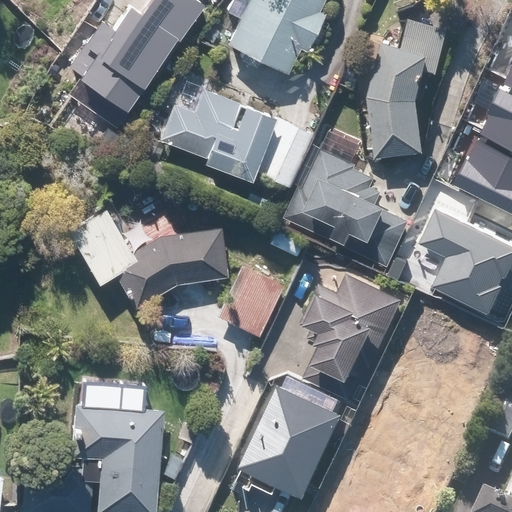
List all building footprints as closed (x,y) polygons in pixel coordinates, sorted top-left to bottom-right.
[(0,0),(0,41),(4,42),(9,0),(0,0)] [(126,0),(119,0),(71,59),(129,104),(208,0),(144,0),(138,9),(126,0)] [(230,0),(227,7),(241,14),(229,36),(246,45),(241,55),(260,64),(263,56),(291,70),(305,42),(310,44),(327,11),(319,7),(322,0),(230,0)] [(376,151),(430,149),(425,89),(432,55),(445,57),(451,24),(412,16),(407,42),(386,38),(373,91),(376,151)] [(511,81),(511,53),(501,76),(511,81)] [(511,142),(511,81),(501,76),(478,126),(511,142)] [(178,96),(162,137),(255,172),(257,167),(291,180),(309,132),(274,118),(278,109),(206,81),(197,104),(178,96)] [(511,203),(511,142),(478,126),(454,177),(511,203)] [(319,145),(286,214),(391,263),(411,219),(391,210),(396,198),(384,192),(386,187),(369,179),(373,170),(319,145)] [(134,303),(180,279),(229,270),(221,223),(171,232),(162,230),(134,246),(108,199),(68,222),(100,279),(115,270),(134,303)] [(494,311),(511,270),(511,233),(439,202),(420,246),(439,254),(427,282),(494,311)] [(276,224),(268,240),(297,255),(305,239),(276,224)] [(287,285),(245,261),(217,311),(259,335),(287,285)] [(325,279),(300,329),(323,340),(307,373),(354,396),(363,377),(356,374),(380,324),(389,328),(405,294),(353,269),(344,288),(325,279)] [(461,311),(416,291),(397,332),(442,352),(461,311)] [(303,378),(298,388),(282,380),(245,457),(310,488),(346,411),(323,400),(328,390),(303,378)] [(73,450),(82,450),(81,466),(27,464),(24,511),(89,511),(91,477),(101,478),(100,506),(159,508),(163,405),(144,404),(145,381),(83,379),(82,397),(75,397),(73,450)] [(456,431),(382,398),(362,447),(397,461),(381,500),(408,511),(420,511),(429,491),(446,498),(457,472),(442,465),(456,431)] [(511,403),(498,398),(484,432),(511,443),(511,403)] [(472,481),(460,506),(473,511),(511,511),(511,469),(502,466),(490,490),(472,481)]
